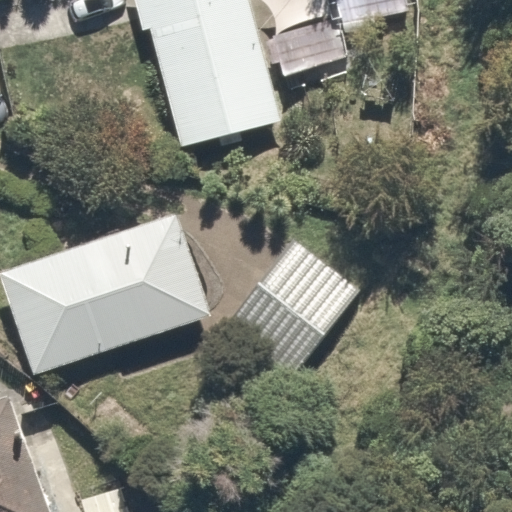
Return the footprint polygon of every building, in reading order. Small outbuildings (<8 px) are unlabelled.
[(215,175),(188,0),(112,0),(83,4),(94,74),(103,72),(121,189),(215,175)] [(340,0),(268,0),(270,30),(342,26),(340,0)] [(139,256),(0,293),(0,398),(1,403),(167,358),(139,256)] [(223,426),(297,328),(239,285),(165,383),(223,426)] [(79,503),(82,511),(144,511),(134,483),(79,503)]
